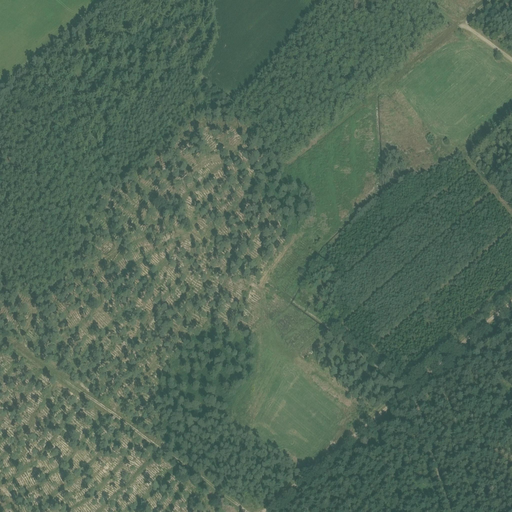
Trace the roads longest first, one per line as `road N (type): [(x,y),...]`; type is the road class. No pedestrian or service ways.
road 1 (track): [(511,302),(263,511)]
road 2 (track): [(487,0),(286,170)]
